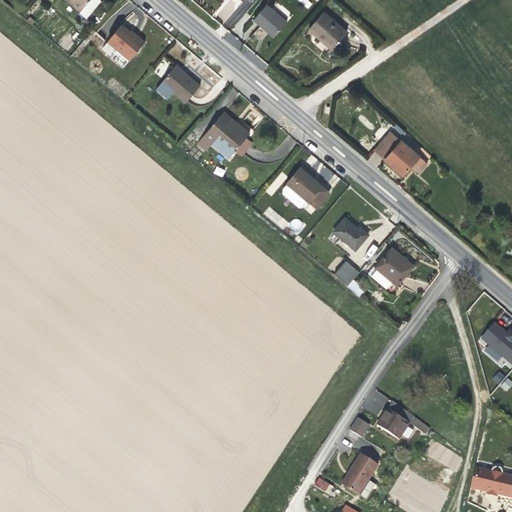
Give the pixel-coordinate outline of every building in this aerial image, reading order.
[(80,12),(90,0),(66,0),(80,11),(80,12)] [(87,19),(102,1),(100,0),(90,0),(80,12),(80,11),(78,14),(82,18),(84,16),(87,19)] [(274,38),(287,23),(267,5),(253,20),(266,31),(274,38)] [(347,33),(323,12),(308,29),(317,36),(318,34),(334,48),(347,33)] [(145,43),(136,35),(135,37),(130,32),(121,25),(108,41),(130,60),(145,43)] [(334,48),(318,34),(317,36),(324,42),(332,50),(334,48)] [(180,69),(176,66),(173,69),(182,76),(185,73),(180,69)] [(186,103),(200,86),(185,73),(182,76),(173,69),(162,82),(186,103)] [(244,140),(249,134),(239,125),(223,112),(221,115),(197,142),(207,150),(212,144),(229,158),(237,149),(244,140)] [(427,164),(390,132),(374,151),(390,165),(403,176),(411,167),(419,174),(427,164)] [(243,154),(250,145),(244,140),(237,149),(243,154)] [(216,166),(213,173),(223,177),(226,170),(216,166)] [(306,173),(300,168),(286,183),(287,183),(308,202),(309,202),(322,187),(306,173)] [(274,196),(286,175),(280,172),(267,192),(274,196)] [(308,202),(287,183),(283,188),(283,193),(300,207),(304,206),(308,202)] [(317,208),(329,193),(322,187),(309,202),(317,208)] [(268,208),(264,214),(274,221),(278,215),(268,208)] [(355,250),(368,235),(360,228),(359,230),(356,228),(345,218),(333,232),(355,250)] [(290,221),(292,232),(303,229),(301,219),(290,221)] [(372,258),(377,247),(371,244),(366,255),(372,258)] [(397,286),(414,266),(399,254),(392,248),(375,268),(397,286)] [(347,286),(359,272),(345,261),(333,275),(347,286)] [(502,328),(494,322),(479,338),(511,365),(511,329),(509,327),(506,330),(502,328)] [(498,384),(505,377),(500,371),(492,378),(498,384)] [(505,392),(511,385),(511,382),(507,377),(499,384),(505,392)] [(410,424),(414,417),(392,401),(381,418),(377,425),(399,440),(410,424)] [(361,437),(369,425),(358,418),(350,430),(361,437)] [(426,435),(430,429),(417,420),(413,426),(426,435)] [(437,442),(429,455),(454,471),(462,458),(437,442)] [(380,464),(360,452),(347,471),(340,482),(360,494),(380,464)] [(511,498),(511,476),(503,474),(503,472),(502,470),(499,468),(497,467),(494,468),(492,469),(491,472),(475,468),(470,489),(487,493),(488,491),(498,493),(498,495),(511,498)] [(329,494),(333,487),(318,478),(314,486),(329,494)]
